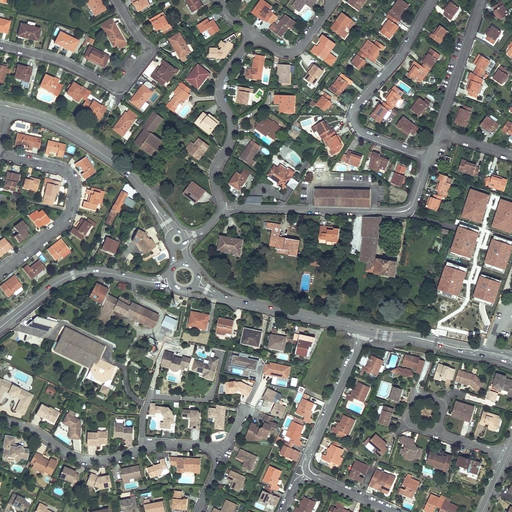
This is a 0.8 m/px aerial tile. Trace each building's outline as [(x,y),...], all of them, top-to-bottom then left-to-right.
[(86,0),(95,15),(100,12),(105,9),(99,0),(86,0)] [(148,1),(147,0),(131,0),(132,0),(134,4),(135,3),(139,11),(150,4),(149,3),(148,1)] [(187,0),(193,13),(203,7),(200,1),(199,0),(187,0)] [(271,6),(262,0),(259,0),(251,12),(256,16),(257,14),(264,19),(263,20),(267,22),(273,13),(269,10),(271,6)] [(302,8),(306,3),(312,7),(317,0),(295,0),(294,2),(302,8)] [(354,5),(356,7),(359,9),(365,0),(349,0),(349,1),(354,5)] [(392,16),(395,18),(397,15),(399,16),(405,8),(406,8),(409,4),(403,0),(398,0),(389,13),(392,16)] [(444,14),(447,17),(450,19),(459,8),(451,1),(450,3),(445,10),(444,10),(446,12),(444,14)] [(495,11),(498,14),(499,16),(501,19),(509,13),(500,1),(494,6),(496,9),(494,10),(495,11)] [(300,11),(302,8),(294,2),(292,6),(300,11)] [(405,8),(399,16),(401,18),(407,9),(406,8),(405,8)] [(162,27),(165,34),(172,30),(164,16),(165,16),(163,12),(150,19),(152,23),(153,23),(157,30),(162,27)] [(355,22),(342,13),(337,20),(338,20),(332,29),(345,38),(348,33),(344,30),(346,27),(349,29),(355,22)] [(396,23),(398,20),(395,18),(392,16),(389,13),(387,16),(390,18),(380,31),(389,38),(392,33),(391,33),(398,24),(396,23)] [(289,26),(290,27),(291,28),(296,22),(286,14),(273,30),(281,37),(289,26)] [(111,17),(100,23),(103,28),(114,22),(111,17)] [(0,30),(7,33),(8,27),(10,21),(0,18),(0,30)] [(220,31),(217,26),(214,21),(210,24),(209,22),(207,19),(197,26),(202,34),(207,30),(211,36),(220,31)] [(122,42),(124,41),(114,22),(103,28),(114,47),(118,45),(120,48),(124,46),(122,42)] [(34,27),(26,25),(21,24),(18,35),(38,40),(39,34),(41,29),(34,27)] [(393,34),(400,25),(398,24),(391,33),(392,33),(393,34)] [(439,43),(449,31),(441,25),(439,27),(434,33),(434,34),(431,33),(429,35),(439,43)] [(487,39),(490,41),(493,43),(501,31),(493,25),(491,28),(487,34),(487,35),(488,36),(487,39)] [(73,51),(76,46),(78,41),(60,32),(55,42),(73,51)] [(185,55),(191,51),(180,33),(169,39),(182,61),(183,61),(187,59),(185,55)] [(315,51),(320,55),(325,59),(336,44),(324,34),(320,39),(322,41),(315,51)] [(237,38),(234,35),(222,42),(221,44),(220,43),(219,44),(217,47),(220,49),(218,51),(215,52),(215,51),(208,51),(209,56),(208,56),(208,58),(210,58),(211,60),(216,60),(216,58),(219,57),(220,58),(223,53),(226,55),(233,45),(230,43),(232,41),(237,38)] [(94,39),(88,36),(83,45),(85,46),(88,41),(92,43),(94,39)] [(362,48),(366,51),(372,42),(368,39),(362,48)] [(382,49),(385,46),(377,40),(374,43),(373,42),(366,51),(362,48),(360,51),(364,54),(366,56),(370,59),(373,56),(374,57),(375,56),(379,50),(380,48),(382,49)] [(104,66),(106,61),(109,56),(89,46),(84,57),(104,66)] [(429,71),(440,55),(431,48),(428,52),(429,53),(428,55),(423,62),(424,63),(422,66),(428,70),(429,71)] [(364,54),(360,51),(351,63),(359,69),(361,66),(364,62),(365,60),(366,60),(364,59),(366,56),(364,54)] [(261,79),(264,56),(256,55),(255,58),(253,69),(251,69),(247,68),(246,77),(261,79)] [(484,71),(490,61),(482,55),(480,58),(476,64),(476,65),(478,66),(474,72),(480,77),(484,71)] [(163,84),(170,76),(176,68),(167,61),(154,77),(163,84)] [(419,82),(428,70),(422,66),(419,63),(417,67),(415,66),(410,73),(409,74),(419,82)] [(314,84),(319,78),(324,71),(315,64),(305,78),(314,84)] [(29,82),(31,75),(33,68),(27,66),(26,67),(18,65),(17,68),(17,69),(16,72),(15,77),(23,79),(23,80),(29,82)] [(204,80),(203,79),(202,78),(207,73),(198,65),(186,79),(197,88),(204,80)] [(279,84),(284,84),(289,84),(290,65),(279,65),(279,69),(280,69),(280,75),(279,84)] [(508,74),(507,74),(506,73),(508,70),(501,65),(493,78),(502,84),(504,81),(508,75),(508,74)] [(0,81),(2,82),(6,70),(10,72),(11,70),(6,68),(0,67),(0,66),(0,81)] [(483,79),(470,72),(468,79),(471,80),(470,83),(468,89),(468,90),(469,91),(468,94),(476,97),(483,79)] [(348,82),(347,81),(349,78),(342,73),(334,85),(332,84),(329,88),(339,96),(342,92),(342,91),(343,89),(348,82)] [(59,79),(54,77),(53,78),(46,74),(40,86),(48,90),(53,93),(54,91),(59,93),(63,85),(58,83),(59,79)] [(81,87),(74,82),(67,93),(74,98),(73,98),(79,102),(82,97),(83,95),(87,98),(91,93),(86,90),(81,86),(81,87)] [(153,92),(143,85),(131,101),(136,105),(140,108),(153,92)] [(176,108),(179,104),(181,101),(183,103),(190,95),(178,86),(173,93),(175,94),(169,102),(176,108)] [(248,105),(250,93),(252,93),(253,89),(238,86),(238,91),(239,91),(237,103),(248,105)] [(386,103),(391,107),(393,108),(395,104),(400,97),(404,92),(395,86),(392,90),(392,91),(387,99),(388,99),(386,103)] [(331,101),(331,100),(330,99),(332,96),(325,92),(317,104),(325,110),(327,107),(331,101)] [(293,112),(294,95),(275,94),(274,103),(280,104),(279,111),(293,112)] [(430,104),(420,97),(411,109),(419,115),(421,113),(426,107),(427,108),(430,104)] [(99,120),(103,114),(107,108),(102,105),(101,105),(94,101),(87,112),(94,116),(93,117),(99,120)] [(378,108),(375,112),(374,111),(371,116),(380,122),(388,110),(391,107),(386,103),(384,102),(382,105),(381,103),(378,108)] [(458,117),(457,117),(455,122),(465,126),(472,107),(464,105),(463,108),(462,108),(458,117)] [(130,108),(127,113),(131,116),(135,119),(139,114),(130,108)] [(392,121),(398,112),(395,110),(388,119),(392,121)] [(155,157),(160,150),(165,144),(152,133),(163,119),(154,111),(141,128),(144,130),(135,141),(155,157)] [(124,136),(130,127),(136,119),(135,119),(131,116),(127,113),(126,112),(114,129),(124,136)] [(201,124),(206,127),(211,131),(218,123),(207,115),(203,112),(195,122),(200,126),(201,124)] [(207,115),(218,123),(219,121),(209,113),(207,115)] [(409,134),(410,133),(411,132),(414,134),(418,128),(403,116),(396,125),(401,129),(401,128),(409,134)] [(492,129),(493,130),(494,131),(499,124),(487,116),(481,124),(484,126),(490,130),(491,130),(492,129)] [(266,136),(267,135),(268,134),(275,139),(282,129),(267,118),(260,128),(263,131),(261,132),(266,136)] [(324,120),(315,126),(318,130),(322,138),(326,136),(333,132),(335,131),(332,127),(330,128),(329,129),(325,123),(324,120)] [(511,123),(508,120),(505,124),(507,125),(503,130),(507,133),(508,132),(510,133),(511,134),(511,123)] [(200,126),(210,133),(211,131),(206,127),(201,124),(200,126)] [(35,137),(17,132),(14,145),(20,146),(21,142),(29,143),(28,148),(32,149),(33,146),(39,148),(41,138),(35,136),(35,137)] [(337,154),(342,145),(341,144),(342,144),(341,142),(336,134),(335,135),(333,132),(326,136),(337,154)] [(192,143),(186,151),(196,158),(201,152),(204,154),(209,146),(200,139),(195,145),(192,143)] [(48,154),(49,152),(50,149),(58,151),(57,156),(62,157),(66,145),(48,140),(45,153),(48,154)] [(241,158),(245,161),(249,163),(258,150),(249,144),(247,147),(248,147),(241,158)] [(345,161),(352,164),(359,166),(362,156),(360,156),(352,153),(352,152),(348,150),(345,161)] [(376,153),(374,158),(372,164),(381,168),(386,169),(389,160),(387,159),(380,157),(380,155),(376,153)] [(77,167),(79,166),(81,164),(85,171),(81,174),(84,179),(95,172),(86,157),(75,164),(77,167)] [(476,166),(476,165),(466,162),(467,161),(462,159),(458,170),(477,175),(480,167),(476,166)] [(278,184),(281,186),(284,188),(291,177),(295,172),(289,168),(288,170),(280,164),(278,168),(275,165),(268,175),(279,182),(278,184)] [(405,169),(398,166),(391,182),(401,186),(401,184),(404,176),(405,176),(403,175),(405,169)] [(240,190),(243,184),(247,179),(247,178),(249,175),(243,171),(241,175),(236,172),(229,183),(240,190)] [(17,174),(8,172),(6,180),(7,181),(5,189),(14,192),(17,182),(15,182),(17,174)] [(438,195),(442,196),(446,197),(451,183),(452,178),(448,177),(448,176),(440,173),(438,179),(441,180),(440,183),(438,190),(438,191),(440,191),(438,195)] [(502,178),(502,179),(492,176),(491,178),(487,177),(486,183),(485,186),(505,191),(507,180),(502,178)] [(52,180),(45,178),(43,187),(46,187),(47,183),(51,183),(52,180)] [(294,189),(299,182),(293,178),(288,185),(294,189)] [(28,181),(24,180),(23,189),(30,191),(31,189),(36,191),(38,181),(33,180),(32,182),(28,181)] [(43,198),(46,199),(48,199),(47,204),(51,205),(52,200),(53,201),(55,193),(56,187),(58,188),(60,182),(52,180),(51,183),(47,183),(43,198)] [(205,191),(194,183),(192,186),(189,184),(183,192),(197,203),(201,197),(205,191)] [(467,186),(469,187),(471,187),(470,190),(480,194),(481,189),(467,184),(467,186)] [(89,202),(86,202),(84,201),(83,207),(95,210),(97,202),(100,192),(90,190),(87,189),(86,193),(91,195),(89,202)] [(315,189),(315,197),(315,204),(370,205),(370,190),(315,189)] [(105,223),(107,223),(109,224),(110,220),(112,221),(119,207),(120,208),(127,194),(121,191),(114,205),(114,204),(111,209),(105,223)] [(440,203),(442,196),(438,195),(434,193),(433,197),(431,197),(429,204),(428,207),(437,210),(440,203)] [(44,225),(49,222),(41,211),(38,214),(34,217),(32,214),(28,218),(37,229),(41,226),(43,224),(44,225)] [(394,275),(396,269),(397,262),(390,261),(384,259),(384,260),(378,259),(378,260),(374,259),(382,217),(363,216),(362,236),(364,237),(360,261),(368,262),(366,271),(381,273),(380,274),(389,276),(389,275),(394,275)] [(78,230),(74,228),(70,232),(81,240),(91,225),(93,227),(96,224),(88,219),(86,221),(85,220),(78,230)] [(27,229),(21,222),(13,228),(18,234),(13,238),(18,244),(28,236),(24,231),(27,229)] [(289,255),(293,255),(297,256),(299,240),(286,238),(286,240),(278,239),(280,224),(264,222),(263,227),(273,229),(270,245),(276,246),(276,248),(290,250),(289,255)] [(331,227),(319,226),(318,237),(321,237),(321,239),(326,239),(326,241),(338,242),(339,229),(333,229),(333,231),(331,230),(331,227)] [(144,233),(137,230),(131,240),(137,244),(144,254),(152,249),(150,246),(153,244),(150,239),(149,239),(147,240),(143,235),(144,233)] [(107,250),(106,252),(106,253),(112,256),(115,250),(120,238),(116,236),(114,241),(107,238),(102,248),(107,250)] [(234,252),(237,253),(240,253),(243,240),(221,236),(219,248),(235,251),(234,252)] [(4,253),(11,248),(3,239),(0,241),(0,253),(3,252),(4,253)] [(55,260),(69,249),(61,239),(47,250),(55,260)] [(470,282),(471,282),(471,283),(472,283),(473,283),(474,283),(471,291),(491,299),(497,284),(488,280),(487,283),(478,280),(478,279),(478,278),(478,277),(479,273),(475,271),(476,267),(456,259),(452,271),(468,277),(468,278),(468,279),(469,280),(469,281),(470,282)] [(27,265),(25,267),(22,269),(31,279),(45,268),(40,261),(30,268),(27,265)] [(129,270),(130,267),(132,264),(126,262),(123,267),(129,270)] [(11,278),(0,286),(0,287),(8,297),(12,293),(15,296),(21,291),(19,288),(22,286),(17,280),(14,282),(11,278)] [(112,286),(118,288),(124,291),(126,285),(119,283),(119,282),(114,281),(112,286)] [(101,304),(106,294),(108,290),(96,284),(89,297),(101,304)] [(118,300),(106,294),(101,304),(95,317),(99,319),(99,321),(100,321),(101,320),(104,322),(103,324),(106,325),(113,310),(126,316),(132,303),(126,299),(124,303),(118,300)] [(152,312),(132,303),(126,316),(147,326),(153,314),(152,313),(152,312)] [(206,329),(207,322),(209,316),(192,312),(189,325),(206,329)] [(36,318),(27,324),(48,330),(57,324),(36,318)] [(233,321),(218,318),(215,335),(223,337),(226,335),(230,335),(233,321)] [(106,347),(65,328),(54,352),(91,369),(95,371),(93,376),(97,378),(96,380),(104,384),(107,382),(109,377),(112,378),(113,374),(114,368),(99,361),(106,347)] [(258,346),(260,339),(261,333),(245,329),(242,342),(258,346)] [(283,350),(285,344),(286,338),(272,335),(269,347),(283,350)] [(295,353),(308,356),(310,347),(312,348),(314,339),(299,335),(295,353)] [(173,355),(164,352),(161,364),(170,366),(170,369),(172,371),(175,372),(179,371),(179,370),(180,365),(185,367),(189,368),(191,360),(182,357),(182,360),(173,357),(173,355)] [(258,361),(248,359),(248,355),(239,353),(238,357),(232,355),(230,364),(246,367),(245,369),(245,370),(256,372),(258,361)] [(410,356),(405,354),(402,364),(417,368),(416,371),(421,373),(425,361),(420,359),(420,358),(411,355),(410,356)] [(364,366),(363,369),(361,371),(370,375),(370,374),(376,376),(383,361),(374,357),(372,361),(374,362),(373,365),(370,364),(368,368),(364,366)] [(210,366),(194,361),(192,371),(201,373),(201,371),(203,372),(203,374),(204,374),(207,375),(206,379),(212,380),(214,373),(211,372),(212,367),(215,368),(218,360),(210,358),(209,362),(209,364),(211,364),(210,366)] [(290,368),(270,363),(269,365),(265,364),(262,374),(267,375),(268,374),(288,378),(290,368)] [(456,370),(439,364),(434,378),(441,380),(441,378),(442,376),(447,378),(452,380),(456,370)] [(412,374),(410,370),(408,369),(407,370),(399,368),(399,369),(396,368),(391,371),(395,373),(407,377),(407,376),(412,374)] [(472,374),(459,370),(456,381),(469,385),(471,385),(475,390),(483,383),(478,378),(472,376),(472,374)] [(506,377),(497,374),(495,379),(494,384),(492,389),(497,390),(497,388),(502,390),(503,388),(509,390),(508,392),(508,393),(511,394),(511,381),(506,379),(506,377)] [(16,388),(0,379),(0,404),(0,405),(4,398),(10,401),(16,388)] [(235,382),(225,383),(226,394),(237,393),(236,391),(239,391),(245,394),(244,395),(248,397),(252,388),(240,382),(235,383),(235,382)] [(484,385),(483,383),(475,390),(477,392),(484,385)] [(354,394),(353,394),(352,397),(351,397),(348,395),(346,400),(353,403),(354,400),(363,404),(370,389),(358,384),(354,392),(356,392),(354,395),(354,394)] [(45,392),(53,395),(55,389),(48,386),(45,392)] [(403,389),(393,386),(389,399),(398,402),(403,389)] [(32,396),(16,388),(10,401),(14,403),(11,410),(23,416),(32,396)] [(272,404),(277,393),(268,389),(263,399),(272,404)] [(485,399),(489,401),(492,402),(495,393),(488,391),(485,399)] [(308,413),(309,411),(310,412),(314,403),(302,398),(296,413),(305,417),(303,420),(310,424),(312,419),(310,417),(308,417),(310,414),(308,413)] [(474,406),(457,401),(454,409),(459,411),(460,409),(463,410),(462,413),(471,416),(474,406)] [(152,404),(148,403),(147,414),(152,415),(153,412),(160,413),(162,416),(161,423),(158,422),(158,428),(167,429),(168,423),(169,412),(166,408),(152,406),(152,404)] [(286,408),(275,404),(271,413),(282,418),(286,408)] [(48,409),(40,405),(35,415),(43,419),(44,418),(54,423),(58,416),(51,413),(53,410),(48,408),(48,409)] [(209,409),(208,418),(216,418),(215,429),(223,430),(224,419),(223,419),(223,416),(224,416),(225,407),(218,405),(217,410),(209,409)] [(386,406),(383,405),(378,422),(388,426),(392,412),(385,410),(386,406)] [(197,411),(182,410),(182,416),(186,416),(186,418),(190,418),(190,420),(192,422),(191,429),(199,430),(200,421),(199,420),(200,414),(197,411)] [(499,417),(483,412),(479,425),(484,426),(486,423),(489,424),(488,428),(489,430),(494,432),(495,426),(498,427),(500,420),(499,417)] [(80,422),(67,415),(62,424),(69,427),(68,439),(78,439),(80,422)] [(255,426),(251,424),(245,440),(261,442),(262,438),(266,439),(270,431),(275,433),(278,426),(271,423),(273,418),(266,415),(263,423),(267,425),(266,426),(264,425),(263,428),(260,430),(256,428),(255,430),(254,430),(255,426)] [(339,427),(339,426),(338,429),(336,429),(334,427),(332,431),(338,434),(340,432),(348,435),(355,421),(343,416),(340,424),(341,425),(340,427),(339,427)] [(295,440),(293,443),(294,444),(300,446),(302,441),(300,440),(298,439),(299,437),(298,436),(299,434),(300,434),(302,430),(304,426),(293,421),(286,435),(295,440)] [(124,425),(115,424),(114,436),(123,437),(123,438),(122,440),(132,440),(132,428),(123,428),(124,425)] [(97,434),(87,433),(87,446),(97,446),(97,444),(100,444),(106,444),(106,433),(97,432),(97,434)] [(386,444),(375,434),(368,441),(369,442),(378,450),(375,453),(380,457),(387,449),(384,446),(386,444)] [(15,438),(5,436),(3,447),(4,449),(3,458),(5,459),(7,457),(13,458),(14,460),(16,463),(21,459),(26,460),(27,453),(27,452),(27,450),(23,449),(21,447),(18,446),(16,448),(13,448),(14,445),(15,438)] [(414,440),(402,436),(400,443),(405,444),(403,449),(401,448),(400,454),(402,454),(405,458),(408,456),(415,459),(418,460),(422,449),(413,446),(414,440)] [(324,455),(323,457),(322,460),(330,464),(331,462),(337,464),(343,451),(332,445),(330,450),(332,451),(331,454),(328,453),(327,456),(324,455)] [(281,455),(289,458),(297,461),(300,455),(298,455),(299,452),(292,449),(285,446),(281,455)] [(257,456),(240,449),(236,458),(244,461),(247,462),(244,468),(251,471),(257,456)] [(436,453),(430,452),(427,463),(434,465),(442,468),(442,469),(447,470),(452,457),(447,455),(447,457),(443,456),(442,457),(436,455),(436,453)] [(42,457),(34,453),(29,464),(33,466),(31,469),(38,472),(39,469),(44,472),(50,475),(56,462),(50,459),(48,462),(47,461),(46,462),(41,459),(41,458),(42,457)] [(480,462),(460,456),(457,465),(468,469),(466,473),(470,474),(470,472),(476,474),(480,462)] [(182,459),(169,458),(171,468),(177,468),(177,469),(183,469),(183,472),(184,472),(195,473),(195,470),(199,470),(200,460),(194,460),(194,461),(182,461),(182,459)] [(161,465),(147,469),(150,478),(161,474),(163,470),(167,469),(164,460),(160,461),(161,465)] [(356,462),(353,469),(350,477),(355,479),(356,477),(360,479),(360,477),(366,466),(356,462)] [(127,468),(121,469),(123,480),(129,479),(141,477),(139,466),(129,468),(129,469),(127,469),(127,468)] [(68,469),(63,467),(59,478),(71,483),(70,485),(74,486),(78,476),(75,474),(76,472),(71,470),(70,471),(67,470),(68,469)] [(273,486),(272,489),(274,490),(279,492),(281,487),(278,486),(277,485),(278,483),(277,482),(278,480),(279,480),(281,476),(283,472),(271,467),(265,482),(273,486)] [(396,478),(390,475),(390,476),(377,470),(373,477),(378,479),(375,486),(384,490),(383,492),(389,495),(396,478)] [(245,477),(231,471),(227,479),(233,482),(230,488),(239,492),(245,477)] [(100,478),(89,474),(87,479),(90,480),(88,486),(93,487),(94,486),(97,487),(97,489),(98,489),(110,487),(109,476),(100,478)] [(378,479),(373,477),(369,486),(383,492),(384,490),(375,486),(378,479)] [(412,479),(409,485),(406,491),(406,492),(409,494),(408,496),(413,498),(420,483),(412,479)] [(126,484),(127,490),(139,487),(137,481),(126,484)] [(182,492),(174,491),(172,508),(186,510),(187,500),(181,499),(182,492)] [(261,501),(269,504),(277,507),(279,502),(278,501),(279,498),(272,495),(265,492),(261,501)] [(25,501),(13,494),(8,504),(15,508),(15,509),(18,511),(19,510),(20,509),(25,511),(26,511),(29,506),(24,503),(25,501)] [(428,511),(429,511),(430,511),(432,511),(433,511),(435,510),(437,505),(440,498),(431,494),(424,510),(428,511)] [(130,498),(119,500),(121,511),(137,508),(135,497),(130,497),(130,498)] [(149,499),(144,500),(145,511),(151,511),(158,510),(158,511),(160,511),(165,511),(163,501),(150,503),(149,499)] [(305,499),(304,503),(306,504),(305,507),(302,506),(301,509),(297,508),(295,511),(313,511),(317,504),(311,501),(305,499)] [(233,511),(237,504),(226,500),(222,508),(224,509),(223,511),(221,511),(214,508),(211,511),(233,511)] [(342,511),(344,509),(346,505),(338,502),(337,506),(338,507),(340,507),(339,510),(337,509),(336,509),(334,511),(350,511),(348,511),(347,511),(342,511)] [(48,508),(39,503),(34,511),(50,511),(46,510),(48,508)] [(446,510),(445,511),(456,511),(459,507),(449,503),(446,510)]
